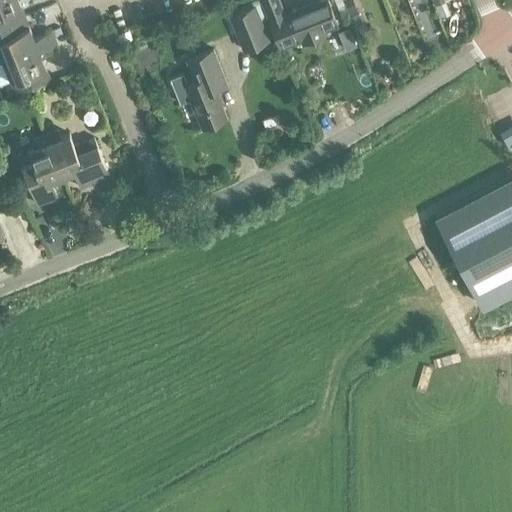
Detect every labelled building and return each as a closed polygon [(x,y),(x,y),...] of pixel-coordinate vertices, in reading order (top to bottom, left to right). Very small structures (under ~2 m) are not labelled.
[(0,0),(0,25),(25,16),(18,0),(0,0)] [(323,31),(337,25),(326,0),(320,0),(284,15),(278,0),(261,0),(281,48),(302,40),(301,37),(322,29),(323,31)] [(432,0),(440,17),(447,15),(451,13),(445,0),(432,0)] [(256,6),(232,16),(245,49),(269,39),(256,6)] [(25,16),(0,25),(0,61),(3,61),(54,41),(51,32),(34,38),(25,16)] [(54,41),(3,61),(11,80),(17,78),(21,88),(49,78),(40,56),(58,49),(54,41)] [(216,89),(228,85),(214,50),(188,61),(196,81),(188,85),(183,74),(170,79),(180,106),(192,102),(202,128),(227,118),(216,89)] [(45,134),(61,177),(72,173),(78,188),(108,177),(93,139),(72,147),(68,135),(59,138),(56,130),(45,134)] [(510,148),(511,146),(511,130),(503,136),(510,148)] [(24,177),(35,205),(56,197),(50,181),(61,177),(45,134),(32,139),(35,147),(27,151),(36,173),(24,177)] [(484,306),(511,290),(511,176),(437,216),(484,306)]
